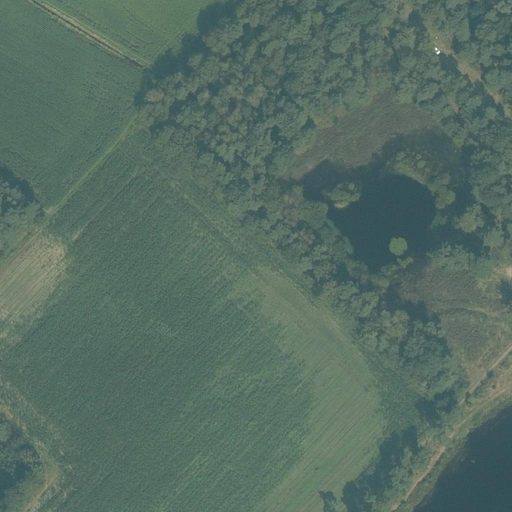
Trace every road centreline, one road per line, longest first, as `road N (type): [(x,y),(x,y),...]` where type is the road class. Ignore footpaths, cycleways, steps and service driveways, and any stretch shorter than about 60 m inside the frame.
road 1 (track): [(511,349),(356,511)]
road 2 (tertiary): [(511,132),(391,0)]
